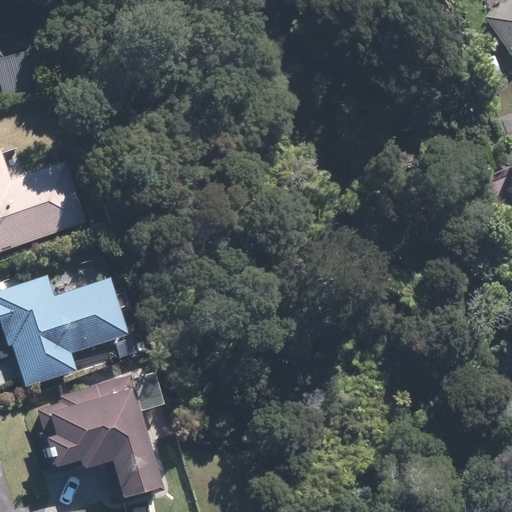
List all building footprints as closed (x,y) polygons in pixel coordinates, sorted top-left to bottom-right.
[(511,0),(506,0),(479,19),(510,64),(511,63),(511,0)] [(0,95),(1,100),(34,89),(22,54),(0,61),(0,60),(0,95)] [(511,156),(511,157),(505,172),(511,186),(499,192),(511,221),(511,156)] [(0,252),(83,224),(62,163),(7,182),(0,163),(0,252)] [(43,277),(0,291),(0,335),(4,348),(7,347),(23,389),(74,372),(68,355),(125,335),(106,280),(51,299),(43,277)] [(158,491),(126,378),(54,398),(56,405),(34,411),(42,441),(38,442),(40,452),(39,452),(42,464),(44,463),(46,472),(73,465),(75,473),(104,465),(115,503),(158,491)]
